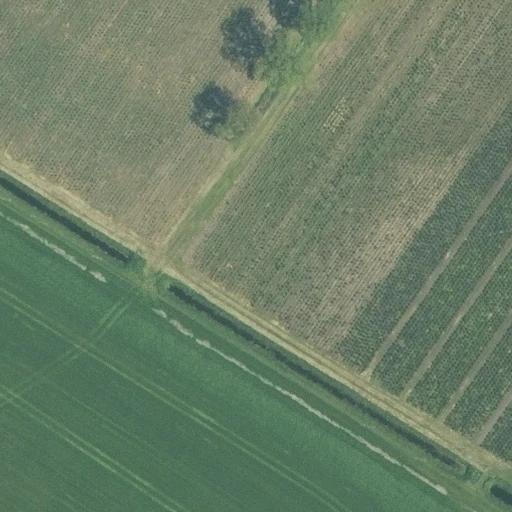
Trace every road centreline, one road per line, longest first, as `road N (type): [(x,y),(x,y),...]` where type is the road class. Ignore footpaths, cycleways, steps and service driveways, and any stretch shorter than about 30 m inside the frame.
road 1 (track): [(0,205),(488,511)]
road 2 (track): [(142,296),(351,0)]
